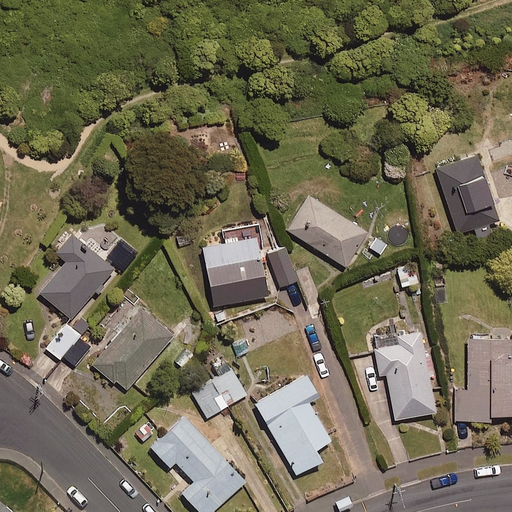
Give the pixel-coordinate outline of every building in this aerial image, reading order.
[(495,214),(471,148),(432,162),(456,229),(471,224),(475,235),(489,230),(485,218),(495,214)] [(364,228),(307,189),(283,224),(341,262),(364,228)] [(261,247),(255,219),(220,225),(221,234),(197,238),(209,301),(263,291),(255,248),(261,247)] [(109,262),(64,225),(48,244),(61,254),(34,286),(68,314),(109,262)] [(294,276),(282,242),(265,248),(277,283),(294,276)] [(415,279),(410,262),(395,266),(400,283),(415,279)] [(169,328),(128,297),(114,314),(120,319),(89,359),(123,386),(169,328)] [(210,335),(193,316),(172,333),(188,353),(210,335)] [(72,326),(61,317),(42,343),(71,364),(87,341),(70,329),(72,326)] [(421,350),(417,326),(393,331),(395,339),(371,344),(376,368),(382,367),(391,414),(431,407),(425,369),(429,368),(425,349),(421,350)] [(507,333),(464,333),(464,385),(453,385),(453,416),(486,416),(486,408),(511,408),(511,349),(507,350),(507,333)] [(244,392),(229,365),(189,387),(203,414),(244,392)] [(316,393),(301,369),(251,400),(293,468),(317,454),(310,443),(326,433),(306,399),(316,393)] [(201,511),(241,474),(178,409),(146,440),(165,461),(171,455),(190,475),(178,487),(201,511)] [(11,511),(0,502),(0,511),(11,511)]
